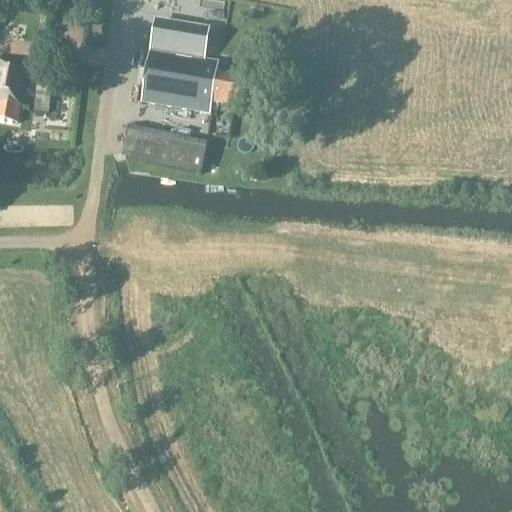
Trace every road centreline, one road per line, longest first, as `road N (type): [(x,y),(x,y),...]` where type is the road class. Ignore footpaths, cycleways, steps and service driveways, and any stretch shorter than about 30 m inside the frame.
road 1 (unclassified): [(84,297),(118,0)]
road 2 (track): [(150,511),(108,424),(84,297)]
